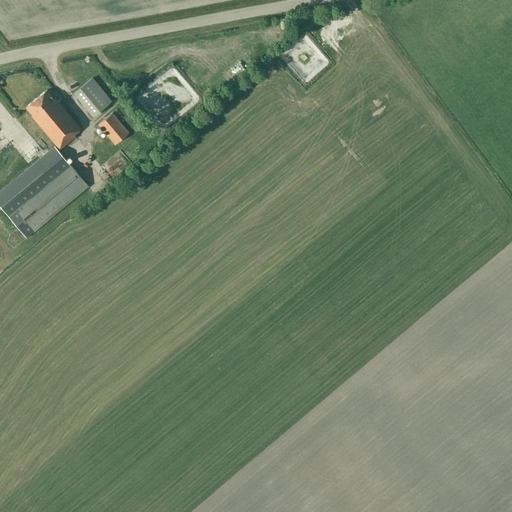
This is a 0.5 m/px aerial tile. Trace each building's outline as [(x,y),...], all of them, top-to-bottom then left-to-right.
[(281,53),(286,59),(304,44),(311,52),(305,57),(318,71),(329,61),(304,33),(281,53)] [(174,67),(139,94),(165,127),(200,99),(174,67)] [(92,78),(73,93),(93,116),(111,101),(92,78)] [(57,150),(75,136),(73,135),(81,129),(54,97),(53,98),(46,90),(25,107),(32,115),(32,116),(56,145),(32,165),(0,191),(0,206),(26,237),(88,186),(57,150)] [(112,113),(98,124),(115,145),(128,133),(112,113)] [(0,184),(52,144),(49,140),(0,177),(0,184)] [(93,180),(91,189),(99,190),(100,182),(93,180)]
